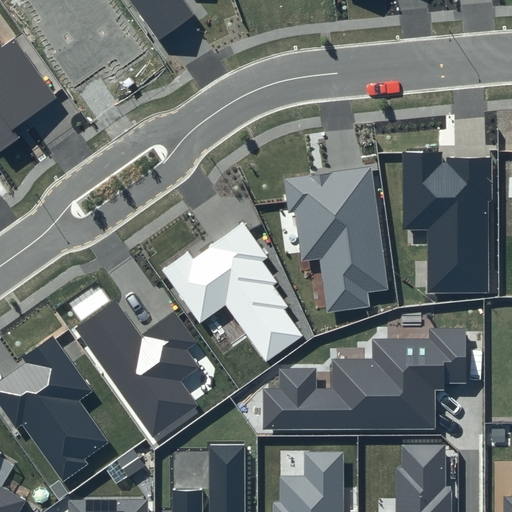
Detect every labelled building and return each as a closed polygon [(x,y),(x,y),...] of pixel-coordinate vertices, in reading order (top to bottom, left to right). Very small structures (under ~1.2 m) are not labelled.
[(106,0),(27,0),(42,20),(36,24),(56,52),(51,55),(74,86),(105,65),(113,75),(145,53),(106,0)] [(129,0),(159,41),(194,15),(183,0),(129,0)] [(0,47),(0,150),(20,137),(13,129),(57,99),(14,39),(1,48),(0,47)] [(490,155),(402,155),(403,230),(427,230),(426,293),(489,293),(490,155)] [(370,166),(284,179),(289,213),(295,213),(301,262),(320,259),(327,313),(371,307),(369,292),(388,289),(370,166)] [(188,251),(162,270),(200,324),(225,305),(266,362),(304,336),(284,309),(288,307),(273,286),(278,283),(263,261),(268,258),(242,222),(193,259),(188,251)] [(115,301),(76,328),(153,437),(197,404),(179,381),(200,367),(186,350),(197,343),(174,313),(140,337),(115,301)] [(279,388),(262,388),(263,429),(435,428),(435,387),(467,386),(465,328),(428,328),(428,339),(371,339),(371,360),(332,360),(332,389),(315,389),(315,368),(279,369),(279,388)] [(26,363),(0,381),(0,404),(17,429),(22,426),(61,481),(111,444),(79,401),(92,392),(53,337),(22,359),(26,363)] [(202,511),(202,490),(172,489),(171,511),(244,511),(244,444),(209,445),(209,511),(202,511)] [(445,445),(401,445),(401,467),(395,468),(395,511),(451,511),(451,486),(445,486),(445,445)] [(0,511),(16,511),(24,500),(0,486),(0,456),(1,455),(0,452),(0,511)] [(280,502),(272,502),(272,511),(343,511),(344,452),(304,452),(305,477),(279,477),(280,502)] [(511,511),(511,496),(504,496),(503,511),(511,511)] [(67,511),(148,511),(149,499),(68,500),(67,511)]
